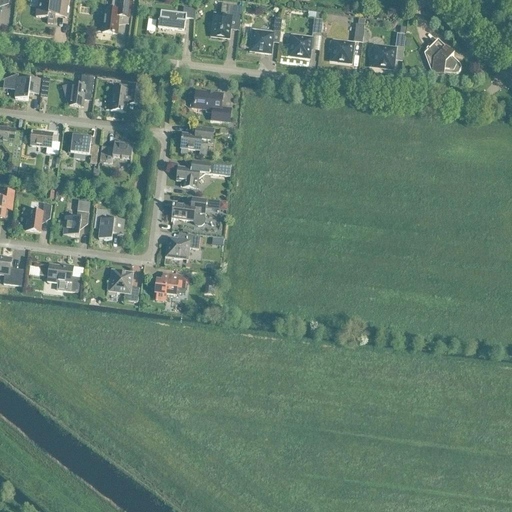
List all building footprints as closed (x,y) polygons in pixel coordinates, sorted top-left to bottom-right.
[(66,20),(69,0),(67,0),(57,0),(57,3),(51,2),(51,1),(40,0),(39,0),(39,8),(37,8),(36,19),(48,21),(47,26),(54,26),(55,18),(66,20)] [(119,19),(129,20),(131,5),(112,3),(111,12),(105,11),(103,23),(102,23),(102,29),(103,29),(102,35),(117,36),(119,19)] [(240,23),(242,9),(222,7),(221,17),(214,16),(211,39),(229,41),(231,22),(240,23)] [(194,21),(195,11),(184,10),(183,17),(161,15),(160,21),(159,21),(158,31),(184,34),(185,25),(186,25),(186,20),(194,21)] [(282,21),(275,20),(273,34),(280,35),(282,21)] [(321,40),(323,22),(314,21),(312,39),(321,40)] [(362,45),(365,27),(365,22),(359,21),(358,27),(356,26),(354,44),(362,45)] [(252,41),(251,53),(270,56),(273,36),(250,33),(249,41),(252,41)] [(404,51),(406,37),(404,37),(400,36),(397,36),(395,50),(404,51)] [(309,61),(312,41),(289,38),(288,47),(291,47),(289,58),(309,61)] [(460,66),(452,59),(454,58),(438,42),(424,56),(434,61),(432,76),(422,75),(444,78),(444,76),(454,77),(459,76),(461,70),(460,66)] [(330,43),(329,52),(332,53),(331,64),(351,66),(353,46),(330,43)] [(395,52),(372,49),(371,58),(374,58),(373,69),(392,71),(395,52)] [(30,81),(30,83),(18,81),(18,79),(19,79),(18,77),(2,83),(3,84),(7,83),(6,89),(16,91),(15,101),(28,103),(29,96),(39,97),(41,82),(30,81)] [(81,88),(72,87),(72,88),(63,91),(65,99),(68,99),(67,105),(70,106),(69,108),(83,109),(84,102),(92,99),(94,80),(82,78),(81,88)] [(48,97),(49,84),(42,83),(40,96),(48,97)] [(113,91),(111,113),(126,115),(128,100),(141,102),(142,90),(120,87),(119,92),(113,91)] [(222,123),(229,124),(230,112),(221,111),(220,108),(220,104),(221,104),(222,97),(214,96),(212,97),(208,96),(207,95),(197,93),(195,105),(194,105),(194,107),(195,107),(198,111),(207,112),(207,114),(213,115),(212,123),(222,124),(222,123)] [(22,144),(14,143),(16,132),(6,131),(6,130),(0,128),(0,144),(3,145),(3,147),(10,156),(13,156),(12,169),(19,170),(22,144)] [(181,143),(182,143),(181,156),(187,157),(188,151),(200,153),(199,158),(206,159),(208,145),(212,146),(214,131),(200,130),(199,138),(182,135),(181,143)] [(46,156),(58,157),(60,145),(52,144),(53,136),(32,133),(30,148),(47,150),(46,156)] [(91,140),(80,139),(73,138),(71,148),(69,147),(68,155),(91,158),(90,164),(97,165),(99,149),(92,148),(92,149),(90,149),(91,140)] [(131,163),(133,146),(114,143),(114,150),(102,149),(100,165),(112,166),(112,161),(131,163)] [(178,169),(176,183),(182,184),(181,188),(180,188),(180,189),(197,191),(199,182),(204,177),(211,178),(211,174),(212,166),(188,163),(187,170),(178,169)] [(5,212),(11,212),(14,194),(2,193),(1,201),(0,201),(0,221),(4,222),(5,212)] [(204,219),(206,202),(192,200),(191,208),(173,206),(172,221),(193,224),(195,227),(198,228),(202,228),(204,226),(205,222),(204,219)] [(78,204),(76,220),(65,219),(63,237),(79,239),(81,226),(87,227),(90,205),(78,204)] [(42,220),(50,221),(52,208),(44,207),(43,214),(30,213),(29,222),(26,221),(25,232),(40,234),(42,220)] [(114,222),(114,224),(108,223),(109,217),(106,213),(97,212),(97,211),(94,231),(95,231),(95,230),(100,231),(99,242),(112,244),(113,237),(123,238),(125,223),(114,222)] [(188,250),(198,252),(200,239),(186,237),(185,243),(169,241),(167,258),(174,259),(174,260),(180,261),(180,260),(187,261),(188,250)] [(3,287),(22,289),(24,274),(10,272),(12,260),(0,258),(0,277),(4,278),(3,287)] [(80,280),(72,279),(74,268),(67,267),(66,269),(50,267),(49,268),(42,268),(41,278),(48,279),(47,284),(59,286),(58,292),(66,293),(78,295),(80,280)] [(124,302),(138,304),(139,290),(130,289),(132,276),(112,273),(111,285),(108,284),(107,293),(125,295),(124,302)] [(185,292),(186,284),(191,284),(192,277),(175,275),(175,277),(163,276),(162,283),(157,282),(155,296),(157,296),(156,302),(166,304),(167,298),(176,299),(177,291),(185,292)] [(215,297),(217,280),(210,279),(208,296),(215,297)]
